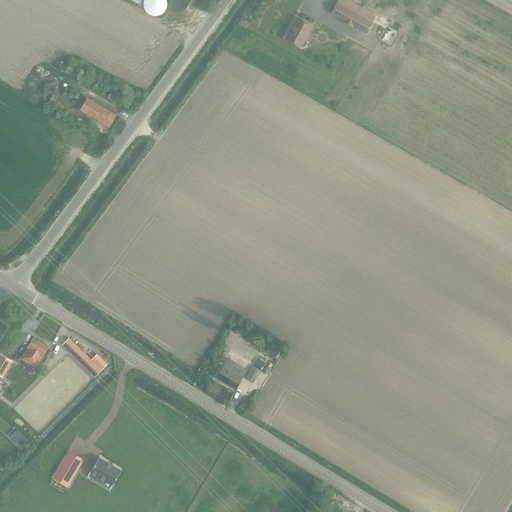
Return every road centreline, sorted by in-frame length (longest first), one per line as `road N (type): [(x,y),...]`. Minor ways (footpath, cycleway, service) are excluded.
road 1 (unclassified): [(386,511),(11,283)]
road 2 (unclassified): [(11,283),(228,0)]
